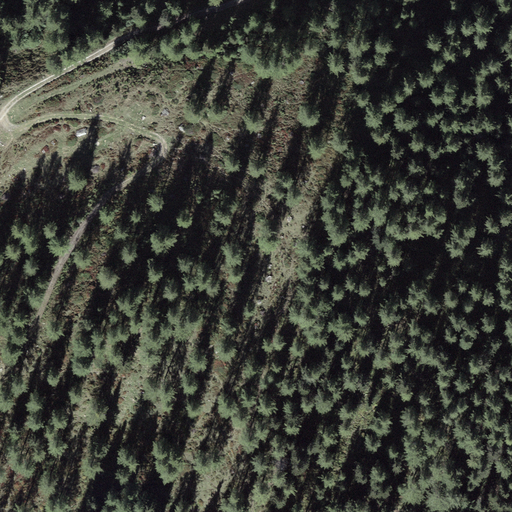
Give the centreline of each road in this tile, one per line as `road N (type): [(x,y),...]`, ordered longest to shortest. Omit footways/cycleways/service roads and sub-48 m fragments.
road 1 (track): [(4,111),(17,125),(110,119),(159,137),(165,147),(157,163),(101,200),(83,224),(0,381)]
road 2 (track): [(267,0),(109,48),(0,115)]
